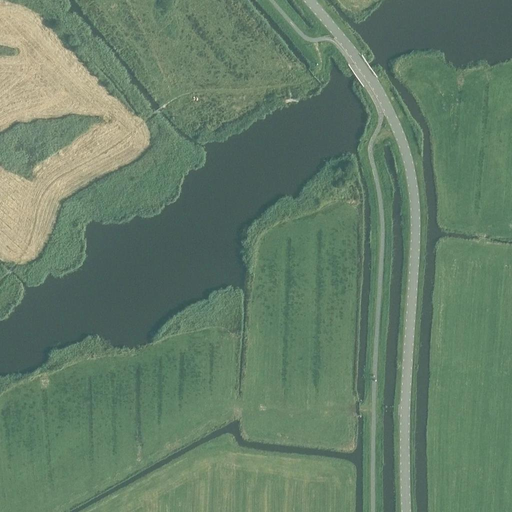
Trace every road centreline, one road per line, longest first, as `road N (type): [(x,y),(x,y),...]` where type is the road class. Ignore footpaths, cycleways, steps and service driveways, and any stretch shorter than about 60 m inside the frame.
road 1 (tertiary): [(404,511),(416,220),(408,168),(371,80),(305,0)]
road 2 (track): [(227,408),(373,410)]
